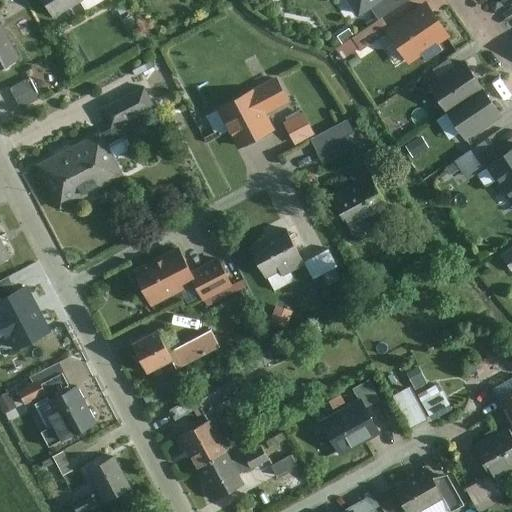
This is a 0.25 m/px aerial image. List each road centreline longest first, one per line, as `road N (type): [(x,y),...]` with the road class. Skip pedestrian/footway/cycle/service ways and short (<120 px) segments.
road 1 (residential): [(180,511),(65,286)]
road 2 (residential): [(65,286),(279,179)]
road 3 (residential): [(288,511),(426,435)]
road 4 (residential): [(65,286),(0,163)]
